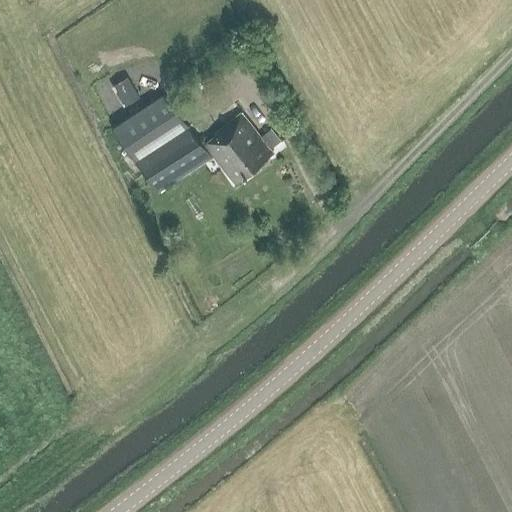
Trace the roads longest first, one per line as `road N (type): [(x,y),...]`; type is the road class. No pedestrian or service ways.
road 1 (tertiary): [(118,511),(250,413),(511,168)]
road 2 (track): [(205,124),(232,99),(253,93),(319,201),(335,221),(348,219),(511,54)]
